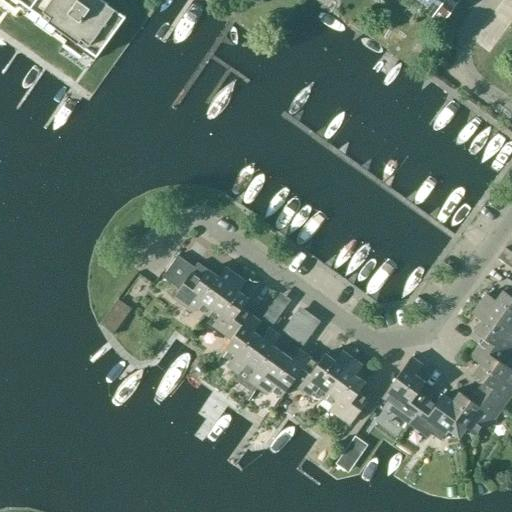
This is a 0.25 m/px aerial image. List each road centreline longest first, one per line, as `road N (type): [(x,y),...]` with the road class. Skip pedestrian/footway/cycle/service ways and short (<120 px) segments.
road 1 (residential): [(145,277),(186,220),(197,217),(367,341),(428,333),(511,216)]
road 2 (unclassified): [(511,114),(470,83),(458,58),(461,36),(486,0)]
